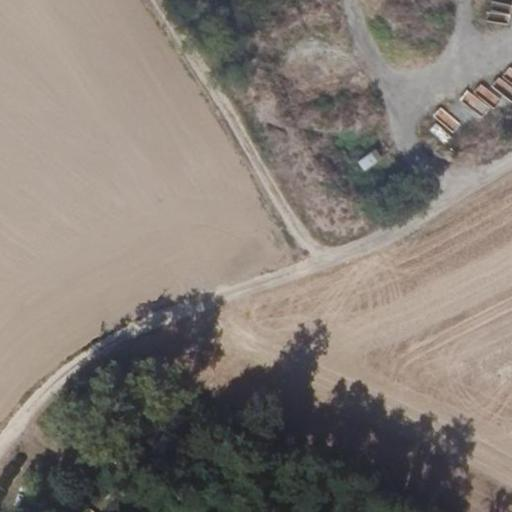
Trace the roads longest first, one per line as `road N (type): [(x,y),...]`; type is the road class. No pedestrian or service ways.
road 1 (track): [(511,162),(318,264),(81,359),(0,456)]
road 2 (track): [(318,264),(157,0)]
